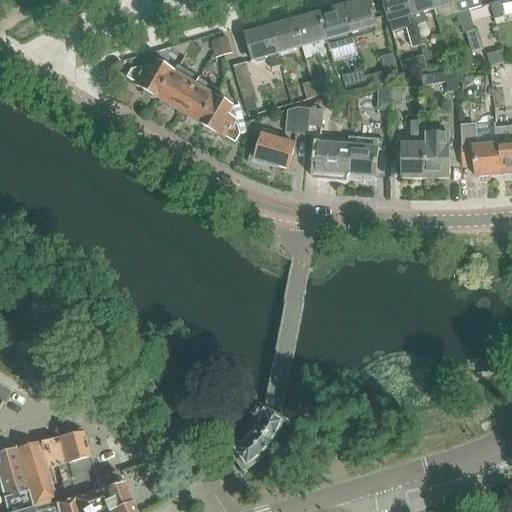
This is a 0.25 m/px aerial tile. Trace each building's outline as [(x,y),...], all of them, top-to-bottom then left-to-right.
[(357,0),(356,2),(356,4),(345,7),(353,33),(378,26),(370,0),(369,1),(368,0),(357,0)] [(420,35),(417,25),(415,26),(407,0),(383,0),(393,32),(408,28),(411,40),(416,39),(415,36),(420,35)] [(407,0),(415,26),(417,25),(426,23),(423,13),(436,9),(432,0),(407,0)] [(438,19),(459,13),(460,13),(455,0),(432,0),(436,9),(438,19)] [(466,23),(467,25),(472,24),(468,11),(482,7),(480,0),(455,0),(460,13),(459,13),(462,24),(466,23)] [(504,18),(500,3),(499,1),(491,4),(495,20),(504,18)] [(321,14),(320,14),(328,40),(331,50),(355,43),(353,33),(345,7),(334,11),(333,9),(330,8),(323,10),(321,12),(321,14)] [(295,22),(303,48),(306,59),(313,57),(314,44),(328,40),(320,14),(295,22)] [(271,28),(279,54),(303,48),(295,22),(271,28)] [(474,31),(472,24),(467,25),(466,23),(462,24),(464,34),(467,33),(474,31)] [(254,62),(268,57),(272,69),(283,66),(279,54),(271,28),(246,35),(254,62)] [(485,49),(479,29),(474,31),(467,33),(473,53),(485,49)] [(415,36),(416,39),(411,40),(413,48),(423,46),(420,35),(415,36)] [(215,51),(230,47),(227,39),(213,43),(215,51)] [(188,55),(194,46),(192,41),(179,45),(172,47),(173,51),(179,54),(186,58),(188,55)] [(230,47),(215,51),(218,58),(232,54),(230,47)] [(155,97),(160,100),(180,68),(186,58),(179,54),(170,69),(159,62),(157,66),(154,64),(148,66),(145,70),(141,68),(132,71),(127,78),(137,84),(136,86),(146,92),(144,94),(154,99),(155,97)] [(380,85),(389,82),(401,78),(393,54),(382,58),(386,72),(377,75),(380,85)] [(412,60),(402,63),(406,76),(416,73),(412,60)] [(245,64),(235,67),(240,85),(250,82),(245,64)] [(201,81),(180,68),(160,100),(162,101),(161,104),(170,109),(172,107),(178,111),(176,113),(180,115),(201,81)] [(346,76),(350,93),(368,88),(364,71),(346,76)] [(446,73),(428,75),(429,86),(447,83),(448,93),(459,92),(458,72),(446,73)] [(461,82),(465,86),(471,84),(472,77),(467,74),(461,76),(461,82)] [(426,77),(419,77),(420,86),(427,85),(426,77)] [(313,82),(317,97),(326,95),(322,80),(313,82)] [(221,92),(201,81),(180,115),(182,116),(183,114),(189,118),(188,120),(197,126),(199,123),(202,125),(218,97),(221,92)] [(249,116),(259,114),(250,82),(240,85),(249,116)] [(317,97),(313,82),(304,85),(308,99),(317,97)] [(390,112),(391,87),(378,87),(378,112),(390,112)] [(392,87),(391,103),(401,103),(402,87),(392,87)] [(234,107),(218,97),(202,125),(205,127),(204,129),(213,135),(215,133),(225,139),(226,137),(236,143),(241,134),(247,132),(241,111),(237,113),(233,110),(234,107)] [(309,136),(311,110),(300,109),(291,112),(289,132),(297,133),(297,134),(309,136)] [(311,110),(309,136),(321,137),(324,111),(311,110)] [(511,143),(506,144),(504,120),(496,121),(497,133),(501,176),(511,174),(511,143)] [(501,176),(497,133),(496,121),(488,122),(490,146),(473,147),(473,143),(461,144),(464,168),(476,167),(477,178),(501,176)] [(428,181),(427,136),(427,124),(412,124),(412,147),(404,147),(405,181),(428,181)] [(279,135),(264,131),(257,155),(252,154),(249,163),(267,169),(268,164),(288,170),(296,145),(277,140),(279,135)] [(427,136),(428,181),(451,181),(450,136),(427,136)] [(376,178),(378,150),(379,140),(350,137),(349,147),(347,176),(376,178)] [(347,176),(349,147),(320,145),(317,173),(347,176)] [(0,411),(10,394),(0,388),(0,411)] [(289,425),(280,419),(271,414),(262,409),(254,404),(248,416),(249,419),(254,421),(251,426),(239,442),(229,450),(228,448),(229,448),(229,447),(226,449),(228,452),(227,452),(233,462),(241,473),(242,472),(244,475),(246,473),(244,472),(259,461),(273,444),(281,425),(287,428),(289,425)] [(83,433),(60,438),(68,464),(90,458),(83,433)] [(82,511),(68,464),(60,438),(38,443),(56,503),(54,504),(56,510),(56,511),(82,511)] [(54,504),(56,503),(38,443),(15,449),(34,511),(47,511),(56,510),(54,504)] [(0,488),(6,511),(34,511),(15,449),(0,453),(0,488)] [(134,511),(118,473),(96,480),(90,458),(68,464),(82,511),(134,511)]
